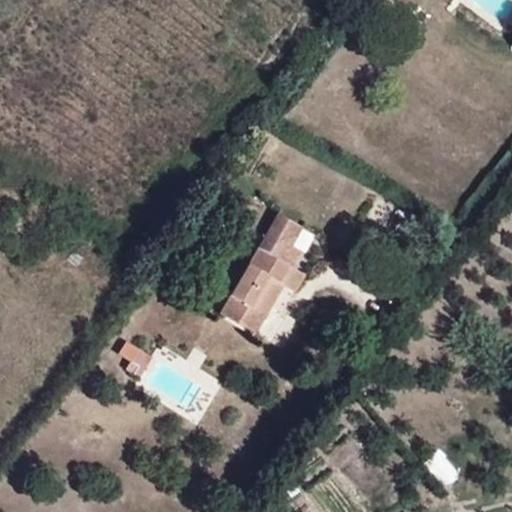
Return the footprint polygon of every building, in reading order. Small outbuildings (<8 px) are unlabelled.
[(33,222),(46,206),(34,196),(21,213),(33,222)] [(241,343),(270,292),(281,298),(293,277),(282,271),(292,254),(256,234),(206,323),(241,343)] [(416,284),(403,273),(391,286),(404,298),(416,284)] [(126,337),(113,353),(136,371),(149,355),(126,337)] [(274,503),(294,484),(284,473),(264,492),(274,503)]
